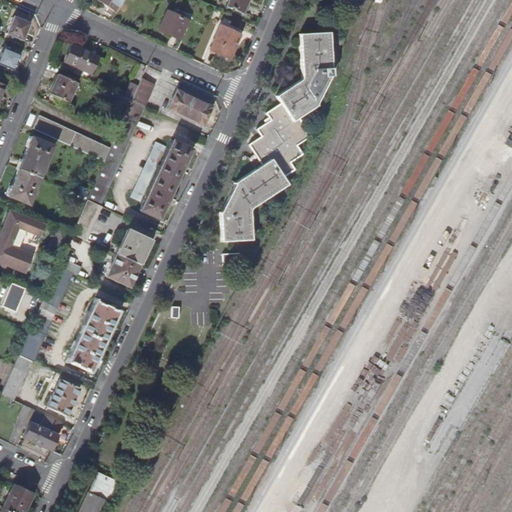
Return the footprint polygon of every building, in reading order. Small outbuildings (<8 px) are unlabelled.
[(96,0),(95,1),(113,13),(121,0),(96,0)] [(249,0),(230,0),(228,6),(244,13),(249,0)] [(307,0),(300,18),(308,21),(316,0),(307,0)] [(188,22),(168,12),(159,31),(179,40),(188,22)] [(23,22),(13,17),(5,35),(21,41),(28,24),(23,22)] [(239,34),(220,26),(209,50),(229,59),(239,34)] [(221,226),(250,226),(250,212),(288,187),(283,180),(295,172),(291,165),(302,157),(297,148),(310,138),(299,120),(318,107),(317,106),(332,78),(333,78),(329,32),(314,33),(298,34),(301,79),(300,80),(275,96),(280,104),(278,105),(265,113),(270,120),(255,129),(261,137),(248,145),(251,150),(262,166),(234,183),(234,185),(233,188),(220,212),(219,212),(219,226),(221,226)] [(89,76),(96,61),(80,53),(82,50),(71,44),(62,64),(89,76)] [(3,49),(0,55),(0,66),(14,72),(21,56),(3,49)] [(76,85),(57,76),(49,96),(68,104),(76,85)] [(131,102),(144,108),(154,85),(141,79),(131,102)] [(200,127),(204,121),(209,109),(174,93),(165,111),(200,127)] [(128,107),(131,102),(117,96),(114,100),(128,107)] [(144,108),(131,102),(128,107),(110,149),(104,162),(86,201),(99,207),(144,108)] [(33,129),(104,162),(110,149),(39,116),(33,129)] [(16,170),(38,179),(52,147),(29,137),(25,147),(27,148),(21,161),(20,161),(16,170)] [(172,140),(139,211),(157,220),(163,206),(164,206),(166,203),(167,200),(166,199),(175,181),(180,170),(181,171),(183,167),(184,163),(183,163),(190,148),(172,140)] [(140,203),(166,147),(155,142),(130,198),(140,203)] [(38,179),(16,170),(16,171),(17,171),(10,187),(9,187),(6,196),(27,205),(38,179)] [(99,207),(86,201),(74,230),(72,235),(85,241),(99,207)] [(0,236),(0,239),(12,245),(19,229),(41,237),(46,226),(10,211),(0,236)] [(74,230),(60,225),(50,249),(64,254),(72,235),(74,230)] [(251,226),(250,226),(221,226),(222,244),(252,243),(251,226)] [(116,253),(138,264),(149,240),(126,230),(116,253)] [(12,245),(0,239),(0,243),(1,243),(0,245),(0,268),(5,271),(6,266),(26,274),(33,256),(11,247),(12,245)] [(138,264),(116,253),(106,275),(129,286),(138,264)] [(72,274),(76,276),(80,268),(67,262),(63,270),(72,274)] [(57,267),(41,303),(56,309),(72,274),(63,270),(57,267)] [(7,278),(0,295),(0,302),(11,307),(21,284),(7,278)] [(23,285),(21,284),(11,307),(11,310),(13,310),(23,285)] [(68,362),(88,372),(95,356),(96,357),(111,326),(109,325),(116,311),(96,301),(90,313),(89,313),(86,319),(88,320),(77,343),(75,343),(72,349),(74,350),(68,362)] [(41,303),(40,307),(54,313),(56,309),(41,303)] [(37,314),(36,318),(50,324),(52,321),(37,314)] [(36,318),(30,330),(19,356),(33,363),(50,324),(36,318)] [(1,394),(16,401),(33,363),(19,356),(1,394)] [(64,417),(77,389),(60,381),(48,409),(64,417)] [(30,409),(23,406),(17,417),(24,421),(30,409)] [(62,423),(45,415),(39,430),(29,425),(23,438),(49,451),(62,423)] [(96,472),(87,491),(109,501),(117,481),(96,472)] [(25,511),(34,494),(14,485),(1,511),(25,511)] [(87,491),(77,511),(103,511),(109,501),(87,491)]
